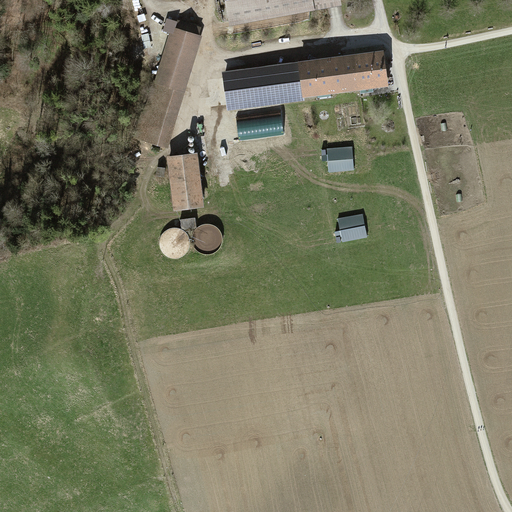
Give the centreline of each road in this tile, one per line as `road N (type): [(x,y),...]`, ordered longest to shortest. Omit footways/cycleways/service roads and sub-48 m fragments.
road 1 (track): [(508,511),(469,386),(396,49),(511,31)]
road 2 (track): [(179,511),(103,242),(158,161),(180,147)]
